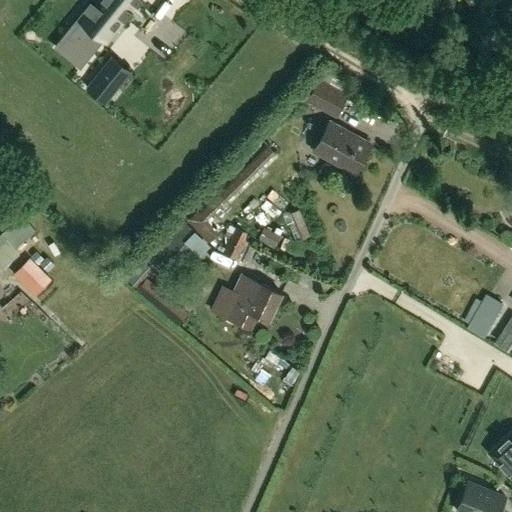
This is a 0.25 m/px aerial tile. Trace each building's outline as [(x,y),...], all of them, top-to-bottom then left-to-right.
[(89,0),(85,5),(93,12),(86,20),(101,33),(107,24),(112,27),(122,14),(125,17),(139,0),(89,0)] [(105,102),(130,71),(112,56),(86,87),(105,102)] [(335,116),(347,95),(319,80),(307,101),(335,116)] [(330,122),(314,151),(355,173),(370,144),(330,122)] [(208,220),(275,153),(266,144),(199,211),(197,209),(187,220),(209,242),(220,232),(208,220)] [(290,203),(300,232),(315,227),(305,198),(290,203)] [(169,269),(201,237),(180,216),(140,256),(163,279),(171,271),(169,269)] [(6,238),(0,243),(0,267),(1,269),(19,253),(15,249),(32,234),(23,224),(7,239),(6,238)] [(280,236),(264,226),(256,241),(272,250),(280,236)] [(224,253),(236,259),(248,264),(258,244),(250,241),(246,239),(249,234),(243,231),(236,227),(224,253)] [(38,264),(44,259),(36,251),(31,257),(38,264)] [(54,264),(47,257),(40,264),(47,271),(54,264)] [(28,289),(44,272),(30,258),(14,275),(28,289)] [(258,315),(269,320),(281,293),(261,283),(259,287),(247,281),(241,293),(223,285),(211,310),(251,330),(258,315)] [(188,312),(159,288),(149,300),(178,324),(188,312)] [(470,329),(484,337),(502,304),(488,296),(483,304),(476,300),(464,321),(472,325),(470,329)] [(493,341),(508,351),(511,345),(511,313),(511,314),(493,341)] [(511,432),(499,444),(493,462),(503,465),(511,475),(511,432)] [(468,481),(456,510),(459,511),(498,511),(505,496),(468,481)]
